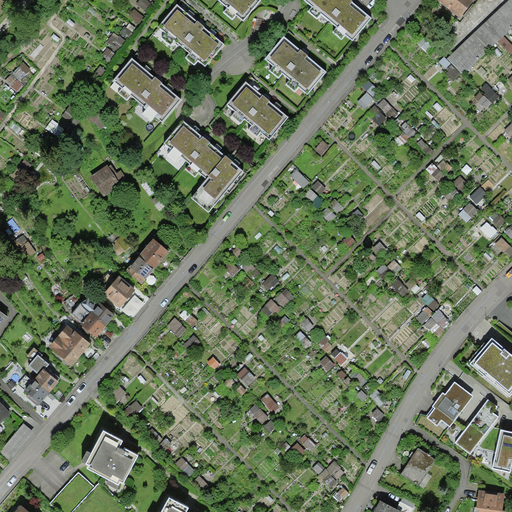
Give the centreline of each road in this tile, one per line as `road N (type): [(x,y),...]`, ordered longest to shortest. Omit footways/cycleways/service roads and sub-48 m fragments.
road 1 (residential): [(49,431),(400,14)]
road 2 (residential): [(349,511),(439,356),(511,278)]
road 3 (residential): [(196,110),(212,71),(276,25),(286,0)]
